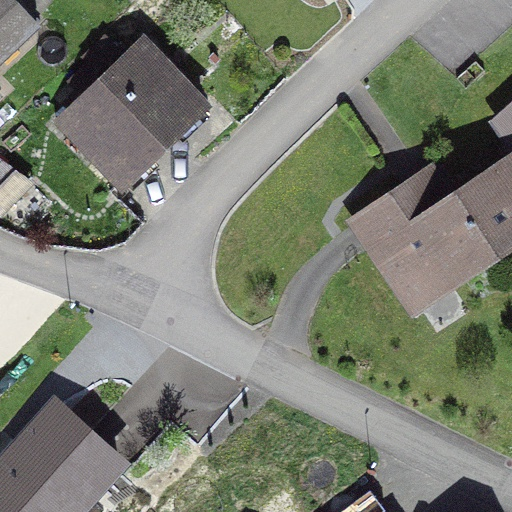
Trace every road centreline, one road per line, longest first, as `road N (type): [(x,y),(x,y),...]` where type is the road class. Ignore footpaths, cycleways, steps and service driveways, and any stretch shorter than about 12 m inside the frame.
road 1 (residential): [(511,489),(126,302)]
road 2 (residential): [(404,0),(292,98),(126,302)]
road 3 (residential): [(126,302),(0,250)]
